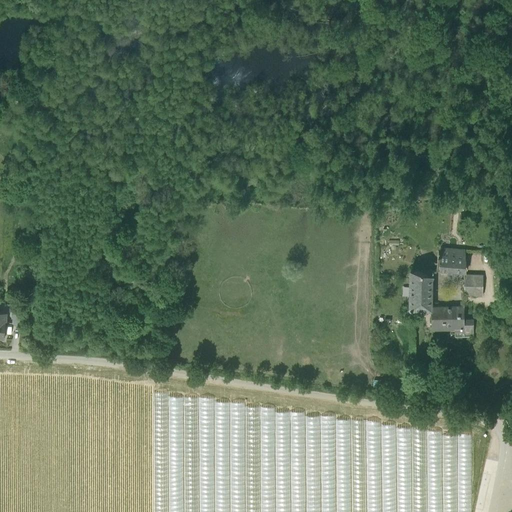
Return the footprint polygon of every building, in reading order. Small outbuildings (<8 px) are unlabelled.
[(429,260),(425,273),(434,270),(436,271),(437,269),(465,271),(465,251),(440,249),(439,254),(438,254),(437,262),(429,260)] [(410,309),(431,309),(431,307),(431,278),(434,270),(425,273),(410,270),(410,284),(409,296),(410,309)] [(464,275),(464,284),(483,285),(483,275),(464,275)] [(464,294),(482,295),(483,285),(464,284),(464,294)] [(431,329),(455,328),(464,328),(463,319),(463,306),(431,307),(431,309),(431,329)] [(11,312),(12,324),(20,324),(19,312),(11,312)] [(471,319),(463,319),(464,328),(455,328),(455,338),(472,338),(471,331),(472,331),(471,319)]
